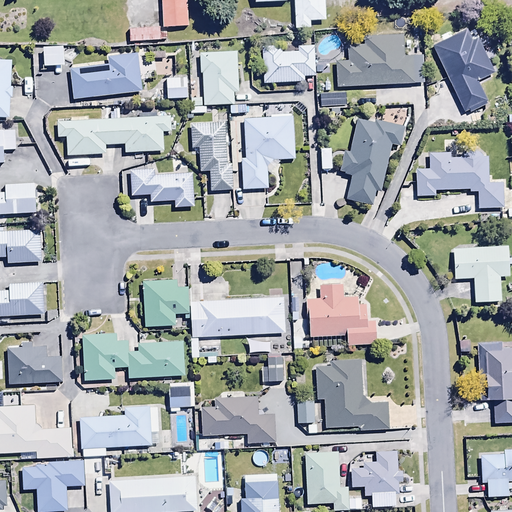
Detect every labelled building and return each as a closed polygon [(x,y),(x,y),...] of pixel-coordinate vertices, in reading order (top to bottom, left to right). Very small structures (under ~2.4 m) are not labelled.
[(189,0),(164,0),(166,25),(191,24),(189,0)] [(334,0),(292,0),(293,19),(336,16),(334,0)] [(352,0),(343,0),(343,16),(352,16),(352,0)] [(423,17),(413,18),(413,33),(423,33),(423,17)] [(160,29),(128,32),(129,44),(161,41),(160,29)] [(336,64),(337,90),(425,85),(423,58),(404,59),(403,37),(364,39),(364,48),(348,48),(349,63),(336,64)] [(478,41),(439,60),(464,114),(487,103),(478,83),(493,76),(488,68),(491,67),(489,63),(496,59),(486,39),(479,42),(478,41)] [(64,48),(43,48),(43,70),(65,69),(64,48)] [(282,48),(263,49),(264,86),(305,85),(305,79),(315,79),(315,48),(299,49),(299,54),(282,55),(282,48)] [(238,54),(200,56),(201,76),(203,76),(204,108),(234,107),(233,95),(239,95),(238,54)] [(70,71),(73,102),(144,94),(139,57),(108,60),(109,67),(70,71)] [(0,120),(10,121),(11,100),(13,101),(14,89),(11,89),(12,63),(0,62),(0,120)] [(188,80),(166,82),(167,102),(189,101),(188,80)] [(346,95),(320,96),(321,109),(346,108),(346,95)] [(191,109),(190,109),(190,116),(206,116),(206,109),(202,109),(202,100),(191,100),(191,109)] [(230,108),(230,116),(246,116),(246,107),(230,108)] [(266,121),(243,122),(245,161),(242,161),(243,192),(268,191),(267,169),(273,163),(295,162),(293,117),(290,117),(289,111),(265,112),(266,121)] [(171,134),(170,119),(57,124),(58,140),(67,140),(68,158),(107,156),(107,147),(124,147),(125,156),(164,154),(163,135),(171,134)] [(358,122),(350,154),(345,153),(340,175),(353,178),(347,201),(373,208),(377,193),(381,194),(394,146),(400,148),(404,130),(376,123),(375,126),(358,122)] [(225,126),(192,128),(193,150),(199,150),(201,174),(209,173),(211,194),(233,193),(231,167),(228,168),(225,126)] [(16,133),(0,133),(0,166),(5,167),(5,153),(16,152),(16,133)] [(429,172),(417,172),(417,199),(436,199),(436,193),(470,192),(470,195),(478,195),(478,211),(504,211),(503,185),(489,185),(489,159),(483,159),(477,151),(467,152),(460,161),(451,161),(451,155),(429,155),(429,172)] [(154,171),(130,173),(131,199),(150,198),(150,205),(175,204),(175,210),(194,209),(193,176),(155,178),(154,171)] [(0,217),(37,216),(36,187),(5,188),(6,194),(0,194),(0,217)] [(41,265),(40,232),(0,233),(0,260),(7,260),(7,267),(41,265)] [(501,304),(500,279),(510,279),(509,250),(454,252),(455,282),(474,281),(474,305),(501,304)] [(307,277),(291,278),(291,297),(307,297),(307,277)] [(178,283),(144,283),(145,330),(176,329),(175,316),(185,316),(185,320),(189,320),(189,290),(178,290),(178,283)] [(0,319),(44,317),(42,284),(9,286),(9,293),(0,293),(0,319)] [(343,288),(319,288),(320,296),(314,296),(315,302),(306,303),(306,324),(309,324),(309,339),(347,339),(347,348),(377,347),(376,323),(367,324),(367,307),(359,307),(358,301),(343,301),(343,288)] [(190,304),(192,340),(198,340),(285,336),(283,300),(190,304)] [(183,344),(138,346),(138,355),(129,355),(128,343),(117,343),(117,336),(83,338),(85,383),(115,382),(115,371),(128,370),(128,380),(184,378),(183,344)] [(198,340),(192,340),(190,340),(191,361),(207,360),(207,365),(217,364),(217,353),(198,354),(198,340)] [(21,350),(8,351),(9,387),(63,385),(62,359),(47,359),(47,350),(32,350),(32,345),(21,346),(21,350)] [(494,427),(511,426),(511,352),(502,353),(501,345),(476,346),(480,404),(493,403),(494,427)] [(267,357),(268,370),(262,370),(262,385),(284,384),(283,356),(267,357)] [(324,402),(325,430),(360,430),(360,433),(389,432),(388,405),(370,405),(362,399),(361,363),(331,364),(331,369),(315,370),(317,402),(324,402)] [(184,385),(169,386),(170,413),(180,413),(180,410),(193,409),(192,389),(184,389),(184,385)] [(248,437),(248,446),(276,445),(275,417),(258,418),(258,401),(214,402),(214,410),(202,410),(202,438),(248,437)] [(314,404),(297,404),(297,426),(314,426),(314,404)] [(0,456),(37,455),(37,461),(73,459),(71,431),(42,432),(36,427),(35,409),(0,409),(0,456)] [(126,417),(81,421),(83,460),(106,458),(106,451),(152,448),(151,446),(160,446),(157,410),(150,411),(149,409),(125,411),(126,417)] [(511,485),(508,486),(508,484),(511,483),(511,452),(504,452),(504,457),(481,458),(482,485),(487,485),(488,500),(509,499),(509,496),(511,496),(511,485)] [(372,499),(372,510),(395,510),(395,496),(399,496),(399,485),(403,485),(403,474),(397,474),(397,455),(376,454),(376,465),(363,465),(363,471),(351,471),(351,490),(364,490),(364,499),(372,499)] [(333,506),(333,511),(361,511),(361,501),(348,501),(348,489),(340,489),(339,455),(305,456),(307,507),(333,506)] [(83,464),(51,465),(51,468),(37,469),(37,471),(22,471),(23,492),(37,491),(37,511),(67,511),(67,490),(84,489),(83,464)] [(196,511),(194,480),(109,484),(110,511),(196,511)] [(278,511),(278,492),(246,493),(246,511),(278,511)]
